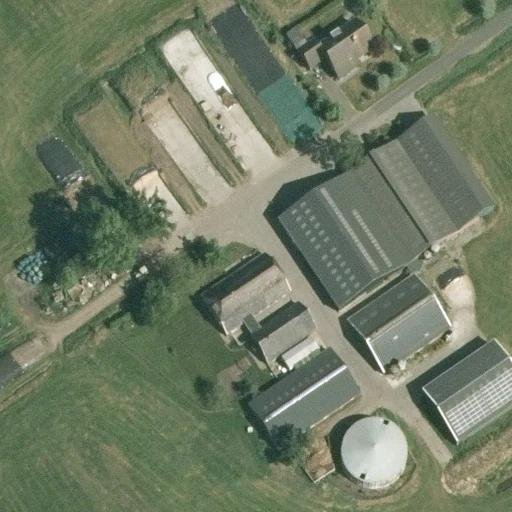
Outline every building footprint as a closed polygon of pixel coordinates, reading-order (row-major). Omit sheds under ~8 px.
[(298,56),(309,73),(324,63),(338,83),(352,74),(349,70),(373,53),(354,26),(319,50),(315,44),(298,56)] [(289,37),(302,53),(312,45),(299,29),(289,37)] [(119,99),(89,114),(119,176),(150,161),(119,99)] [(387,282),(404,270),(492,212),(432,123),(345,181),(328,193),(387,282)] [(325,193),(276,225),(336,315),(385,283),(325,193)] [(252,321),(289,296),(263,258),(201,299),(228,339),(243,328),(252,340),(249,342),(266,367),(316,334),(298,307),(260,333),(252,321)] [(114,275),(98,280),(103,296),(119,290),(114,275)] [(414,280),(348,326),(383,377),(449,331),(414,280)] [(64,333),(49,337),(53,349),(68,345),(64,333)] [(36,342),(0,363),(0,397),(51,366),(36,342)] [(511,372),(494,347),(423,398),(458,448),(511,408),(511,372)] [(278,452),(359,397),(329,352),(248,408),(278,452)] [(376,423),(366,423),(357,426),(350,431),(343,438),(339,447),(338,456),(339,465),(342,474),(348,481),(355,487),(364,490),(373,491),(382,490),(391,486),(398,480),(403,472),(406,463),(406,454),(404,445),(400,436),(393,430),(385,425),(376,423)]
